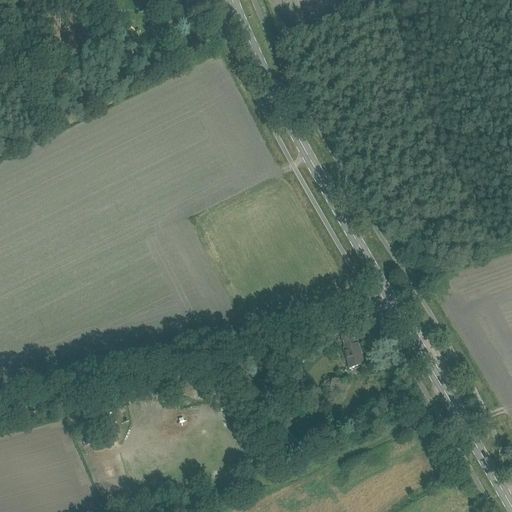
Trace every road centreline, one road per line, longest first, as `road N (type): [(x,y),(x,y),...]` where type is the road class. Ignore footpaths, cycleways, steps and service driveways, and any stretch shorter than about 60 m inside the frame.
road 1 (primary): [(511,510),(278,110),(228,0)]
road 2 (track): [(0,418),(394,309)]
